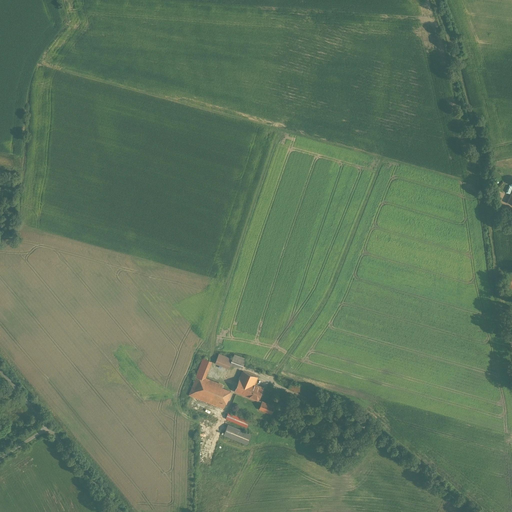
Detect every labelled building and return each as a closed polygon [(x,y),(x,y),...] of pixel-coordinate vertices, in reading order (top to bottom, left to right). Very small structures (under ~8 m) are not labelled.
[(229,366),(231,361),(232,359),(219,354),(217,357),(216,360),(229,366)] [(234,354),(232,359),(231,361),(243,366),(244,363),(246,359),(234,354)] [(203,358),(196,377),(201,379),(209,360),(203,358)] [(242,371),(239,378),(254,384),(257,377),(242,371)] [(230,390),(201,379),(196,377),(189,395),(223,408),(230,390)] [(263,387),(254,384),(239,378),(234,391),(258,400),(263,387)] [(298,391),(300,385),(290,382),(288,388),(298,391)] [(274,406),(261,401),(258,409),(271,413),(274,406)] [(248,420),(228,412),(226,418),(246,426),(248,420)] [(244,431),(227,425),(223,434),(247,444),(251,434),(244,431)]
